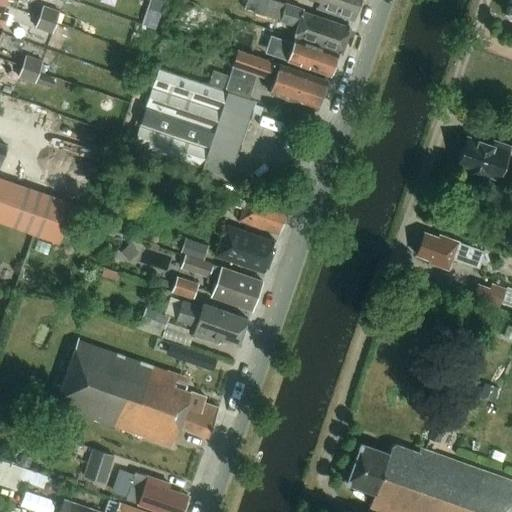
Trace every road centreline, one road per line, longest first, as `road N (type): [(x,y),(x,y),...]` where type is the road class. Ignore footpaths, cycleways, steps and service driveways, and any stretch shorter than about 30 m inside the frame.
road 1 (tertiary): [(211,511),(382,0)]
road 2 (residential): [(320,476),(485,0)]
